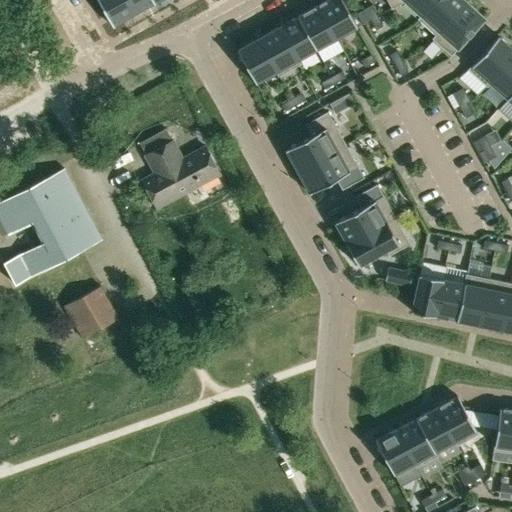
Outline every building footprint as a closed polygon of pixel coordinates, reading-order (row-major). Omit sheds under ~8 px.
[(98,0),(106,14),(104,16),(108,23),(110,21),(113,26),(114,25),(114,24),(134,13),(126,0),(98,0)] [(152,0),(126,0),(134,13),(153,2),(154,4),(155,3),(152,0)] [(326,0),(318,5),(336,38),(355,28),(357,27),(342,0),(326,0)] [(387,0),(392,9),(401,2),(403,0),(387,0)] [(404,0),(421,15),(421,16),(435,0),(404,0)] [(421,15),(417,19),(435,35),(436,35),(466,2),(464,0),(435,0),(421,16),(421,15)] [(435,35),(432,38),(451,56),(485,18),(466,2),(436,35),(435,35)] [(318,5),(298,16),(316,49),(336,38),(318,5)] [(371,5),(364,9),(370,19),(377,16),(371,5)] [(298,16),(278,27),(296,60),(297,60),(316,49),(298,16)] [(377,16),(370,19),(376,30),(383,26),(377,16)] [(278,27),(258,38),(276,71),(276,72),(278,76),(300,64),(297,60),(296,60),(278,27)] [(511,48),(498,36),(468,69),(487,87),(490,83),(489,82),(511,57),(511,48)] [(258,38),(237,50),(247,67),(256,83),(276,72),(276,71),(258,38)] [(396,51),(389,55),(395,65),(402,61),(396,51)] [(370,55),(361,60),(365,67),(374,62),(375,61),(371,54),(370,55)] [(511,57),(489,82),(490,83),(507,99),(511,93),(511,57)] [(402,61),(395,65),(401,76),(408,72),(402,61)] [(342,71),(331,77),(335,84),(346,78),(342,71)] [(331,77),(321,82),(325,89),(335,84),(331,77)] [(463,88),(452,93),(459,106),(469,100),(463,88)] [(302,93),(292,99),(295,106),(306,100),(302,93)] [(339,98),(330,104),(335,114),(344,109),(339,98)] [(292,99),(281,104),(285,111),(295,106),(292,99)] [(469,100),(459,106),(466,118),(476,112),(469,100)] [(312,135),(285,149),(298,171),(345,145),(327,112),(306,124),(312,135)] [(484,135),(477,139),(483,150),(490,146),(484,135)] [(154,173),(142,179),(157,207),(187,191),(219,174),(205,146),(182,157),(173,140),(163,145),(145,155),(154,173)] [(345,145),(298,171),(310,193),(336,178),(342,189),(363,177),(345,145)] [(490,146),(483,150),(489,160),(496,156),(490,146)] [(64,168),(0,201),(0,218),(9,235),(33,222),(43,241),(4,262),(15,285),(102,239),(64,168)] [(511,185),(508,178),(501,182),(507,192),(511,189),(511,185)] [(361,207),(335,222),(346,243),(394,216),(376,184),(355,196),(361,207)] [(346,243),(359,266),(386,250),(389,255),(409,243),(394,216),(346,243)] [(438,240),(436,248),(448,250),(450,242),(438,240)] [(485,240),(483,248),(495,251),(496,243),(485,240)] [(450,242),(448,250),(460,253),(462,245),(450,242)] [(496,243),(495,251),(506,253),(508,245),(496,243)] [(388,267),(385,280),(409,285),(412,272),(388,267)] [(465,283),(457,320),(479,325),(489,277),(466,273),(464,283),(465,283)] [(419,274),(411,311),(435,316),(442,278),(419,274)] [(489,277),(479,325),(502,330),(511,282),(489,277)] [(442,278),(435,316),(457,320),(465,283),(464,283),(442,278)] [(511,281),(511,282),(502,330),(511,331),(511,281)] [(83,294),(64,305),(82,338),(119,318),(100,285),(83,294)] [(457,396),(436,407),(454,441),(475,430),(464,409),(463,407),(457,396)] [(436,407),(416,418),(434,452),(454,441),(436,407)] [(498,414),(493,450),(511,452),(511,408),(499,407),(499,412),(498,414)] [(416,418),(396,429),(414,462),(434,452),(416,418)] [(396,429),(375,440),(394,474),(414,462),(396,429)] [(482,467),(472,473),(475,480),(486,474),(482,467)] [(472,473),(461,478),(465,485),(475,480),(472,473)] [(511,484),(501,483),(499,491),(511,493),(511,487),(511,484)] [(442,489),(431,494),(435,501),(446,496),(442,489)] [(431,494),(421,500),(425,507),(435,501),(431,494)]
